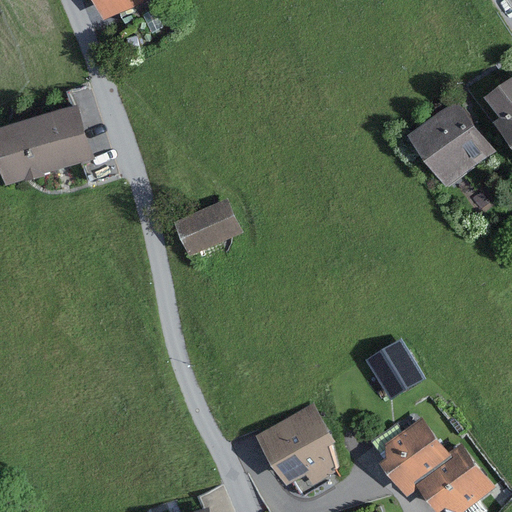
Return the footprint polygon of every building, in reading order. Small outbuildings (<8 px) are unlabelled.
[(160,0),(109,0),(121,21),(160,0)] [(511,86),(501,95),(511,109),(511,86)] [(504,154),(464,99),(421,130),(461,184),(504,154)] [(103,163),(83,106),(14,130),(33,187),(103,163)] [(250,233),(232,194),(180,217),(199,257),(250,233)] [(432,380),(407,337),(375,356),(401,399),(432,380)] [(341,444),(315,401),(257,435),(300,507),(338,484),(321,455),(341,444)] [(420,490),(470,454),(431,415),(395,444),(399,465),(420,490)] [(486,511),(510,491),(473,452),(470,454),(431,487),(453,511),(486,511)]
